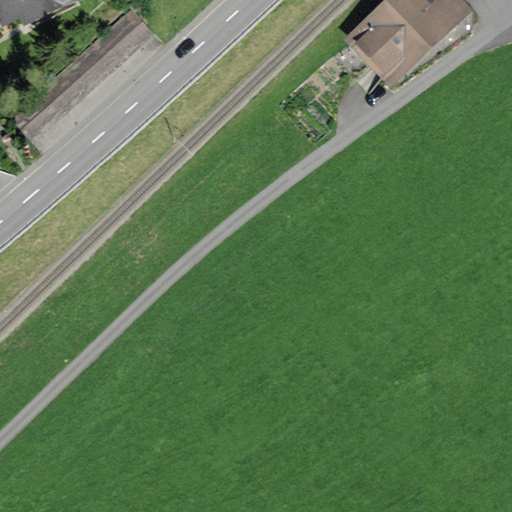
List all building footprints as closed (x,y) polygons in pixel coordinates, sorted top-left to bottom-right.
[(28,19),(68,0),(0,0),(0,13),(4,21),(24,12),(28,19)] [(391,74),(456,12),(444,0),(400,0),(358,40),(391,74)] [(150,35),(130,13),(119,23),(139,45),(150,35)] [(109,32),(128,55),(139,45),(119,23),(109,32)] [(128,55),(109,32),(98,42),(118,64),(128,55)] [(88,51),(107,74),(118,64),(98,42),(88,51)] [(107,74),(88,51),(77,61),(97,83),(107,74)] [(66,70),(86,93),(97,83),(77,61),(66,70)] [(86,93),(66,70),(56,80),(75,102),(86,93)] [(45,89),(65,112),(75,102),(56,80),(45,89)] [(65,112),(45,89),(35,99),(54,121),(65,112)] [(24,108),(44,131),(54,121),(35,99),(24,108)] [(13,118),(33,140),(44,131),(24,108),(13,118)]
